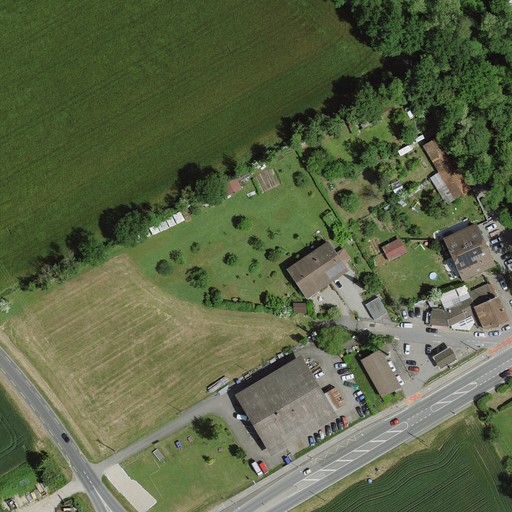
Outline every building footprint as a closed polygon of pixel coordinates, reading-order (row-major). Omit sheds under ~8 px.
[(393,107),(387,96),(356,112),(361,122),(362,124),(393,107)] [(361,122),(356,112),(346,118),(351,127),(361,122)] [(439,139),(425,148),(447,185),(456,200),(470,191),(439,139)] [(385,152),(370,160),(373,166),(388,158),(385,152)] [(242,189),(236,178),(221,187),(221,188),(225,194),(227,198),(242,189)] [(404,191),(399,181),(391,185),(395,195),(404,191)] [(456,200),(447,185),(438,191),(447,205),(456,200)] [(225,194),(221,188),(213,193),(216,199),(225,194)] [(201,198),(204,204),(205,205),(216,199),(213,193),(212,191),(201,198)] [(204,204),(201,198),(194,202),(198,207),(204,204)] [(478,222),(444,237),(463,278),(496,263),(478,222)] [(399,238),(382,248),(389,260),(406,251),(399,238)] [(327,240),(287,268),(306,297),(346,269),(343,263),(350,258),(343,248),(336,253),(327,240)] [(500,329),(511,324),(501,299),(496,301),(489,285),(453,301),(456,306),(445,311),(434,311),(433,326),(451,328),(473,317),(478,329),(484,327),(487,331),(500,329)] [(373,302),(381,316),(388,313),(379,298),(373,302)] [(375,320),(381,316),(373,302),(366,305),(375,320)] [(305,304),(294,304),(294,312),(305,312),(305,304)] [(380,348),(361,358),(381,397),(400,387),(380,348)] [(452,349),(435,359),(437,364),(440,369),(457,359),(454,354),(452,349)] [(302,354),(235,392),(270,452),(337,415),(334,410),(324,393),(302,354)] [(335,387),(324,393),(334,410),(345,403),(335,387)]
